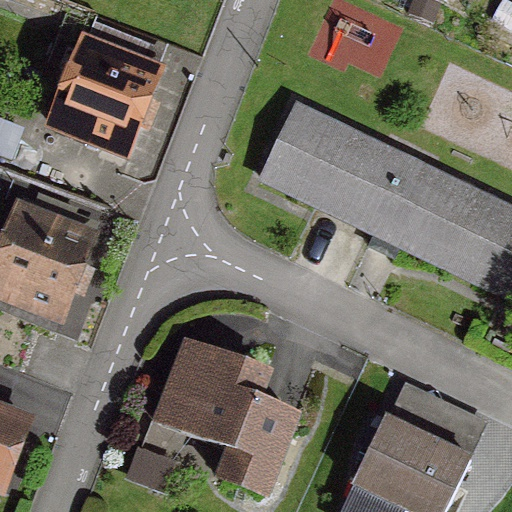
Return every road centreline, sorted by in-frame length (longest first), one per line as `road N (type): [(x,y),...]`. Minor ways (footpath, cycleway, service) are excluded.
road 1 (residential): [(167,245),(511,406)]
road 2 (residential): [(167,245),(63,511)]
road 3 (residential): [(257,0),(167,245)]
